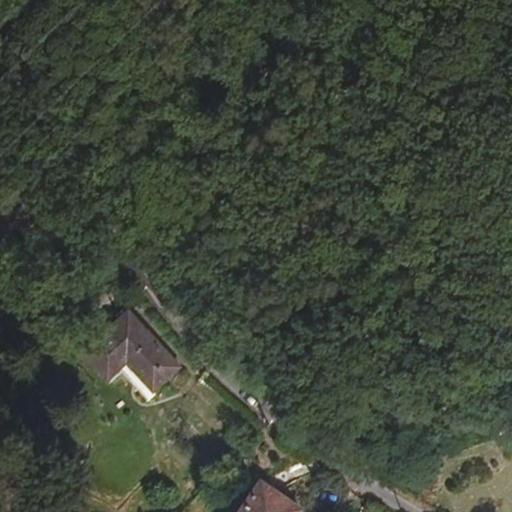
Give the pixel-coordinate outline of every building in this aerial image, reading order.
[(0,226),(0,242),(6,249),(30,224),(16,209),(0,226)] [(139,370),(133,375),(141,383),(174,352),(125,300),(81,343),(101,365),(119,349),(123,354),(139,370)] [(118,360),(123,354),(119,349),(101,365),(107,372),(118,360)] [(118,360),(133,375),(139,370),(123,354),(118,360)] [(237,511),(295,511),(296,511),(262,482),(237,511)]
